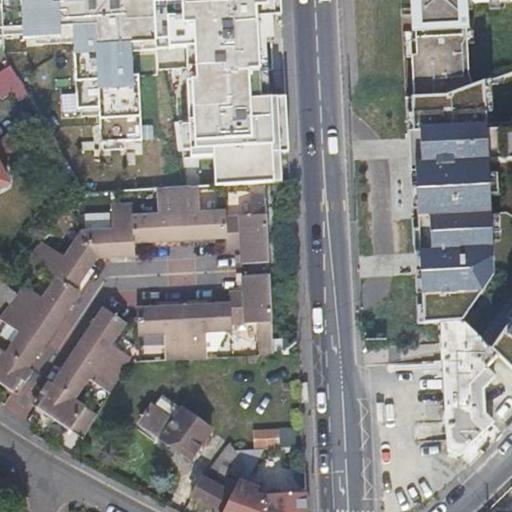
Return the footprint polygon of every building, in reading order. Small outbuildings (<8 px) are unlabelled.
[(259,104),(285,104),(279,0),(0,0),(0,62),(4,60),(9,68),(13,74),(81,70),(83,100),(222,92),(223,105),(258,103),(259,104)] [(511,0),(401,0),(402,11),(414,11),(414,16),(415,40),(416,56),(412,57),(414,98),(442,96),(472,86),(468,76),(467,45),(466,32),(465,11),(464,0),(471,0),(472,3),(489,2),(489,0),(498,0),(499,1),(511,0)] [(471,0),(464,0),(465,11),(472,11),(472,3),(471,0)] [(498,0),(489,0),(489,2),(489,9),(499,9),(499,1),(498,0)] [(154,187),(177,186),(183,186),(182,169),(235,165),(233,133),(54,143),(81,189),(83,192),(116,189),(154,187)] [(225,217),(226,238),(226,251),(240,251),(240,265),(270,264),(266,183),(249,184),(251,216),(225,217)] [(130,213),(131,243),(179,241),(177,186),(154,187),(155,211),(130,213)] [(177,186),(179,241),(226,238),(225,217),(225,209),(199,210),(198,187),(183,187),(183,186),(177,186)] [(79,229),(95,259),(131,257),(131,243),(130,213),(129,204),(116,204),(107,205),(108,227),(78,227),(79,229)] [(54,278),(74,291),(95,259),(79,229),(63,252),(40,237),(22,257),(54,278)] [(259,324),(260,356),(275,355),(271,277),(241,278),(241,293),(229,294),(229,304),(231,326),(259,324)] [(22,310),(54,331),(78,294),(74,291),(54,278),(41,298),(23,287),(17,295),(10,303),(22,310)] [(0,280),(0,295),(4,299),(10,303),(17,295),(0,280)] [(4,353),(28,370),(54,331),(22,310),(10,303),(0,316),(0,320),(18,332),(4,353)] [(183,306),(184,360),(206,359),(204,333),(231,331),(231,326),(229,304),(183,306)] [(163,334),(163,361),(184,360),(183,306),(135,308),(135,319),(136,336),(163,334)] [(78,347),(121,374),(130,362),(132,358),(112,345),(125,323),(104,309),(78,347)] [(460,321),(448,321),(440,323),(447,451),(457,456),(491,424),(482,414),(481,390),(493,379),(484,371),(497,358),(479,340),(460,321)] [(88,381),(110,394),(121,374),(78,347),(53,385),(76,401),(88,381)] [(0,350),(0,382),(14,391),(20,382),(26,385),(34,373),(28,370),(4,353),(0,350)] [(46,397),(38,408),(83,437),(97,415),(76,401),(53,385),(49,383),(42,394),(46,397)] [(172,423),(181,412),(162,397),(154,408),(172,423)] [(139,423),(161,438),(189,459),(210,431),(182,410),(181,412),(172,423),(154,408),(151,406),(139,423)] [(251,429),(252,446),(278,445),(277,428),(251,429)] [(221,511),(230,494),(232,495),(246,468),(233,450),(228,446),(208,471),(205,470),(190,498),(216,511),(221,511)] [(305,480),(303,464),(277,464),(276,455),(256,456),(257,475),(290,474),(291,481),(305,480)] [(306,511),(306,495),(266,496),(264,502),(253,498),(256,490),(244,484),(251,471),(246,468),(232,495),(223,511),(306,511)]
